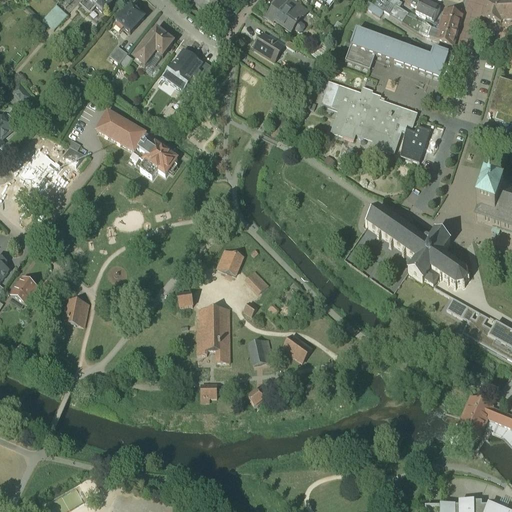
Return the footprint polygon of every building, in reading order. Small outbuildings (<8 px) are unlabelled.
[(85,0),(85,1),(87,3),(81,9),(90,16),(95,10),(103,17),(118,0),(85,0)] [(221,0),(190,0),(198,9),(199,8),(207,17),(224,2),(221,0)] [(422,2),(419,0),(414,0),(411,7),(418,10),(422,2)] [(288,7),(281,2),(269,19),(267,17),(264,20),(274,27),(274,26),(284,33),(285,31),(291,35),(295,31),(296,32),(299,31),(301,28),(301,25),(299,24),(302,20),(287,9),(288,7)] [(423,2),(422,2),(418,10),(416,15),(417,17),(434,24),(440,10),(423,2)] [(511,3),(486,5),(482,21),(489,23),(488,24),(482,43),(483,43),(483,44),(502,49),(509,51),(511,44),(507,40),(509,34),(511,33),(511,3)] [(384,14),(369,4),(365,10),(380,20),(384,14)] [(309,13),(298,6),(294,12),(305,19),(309,13)] [(57,9),(42,24),(54,35),(68,19),(57,9)] [(132,9),(127,14),(125,12),(117,21),(119,23),(117,25),(130,37),(145,21),(132,9)] [(462,17),(445,12),(442,21),(444,23),(442,29),(438,28),(435,34),(432,41),(453,49),(462,17)] [(427,28),(407,18),(399,14),(395,21),(394,21),(402,26),(422,38),(423,38),(432,41),(435,34),(432,32),(427,28)] [(174,46),(157,33),(146,48),(135,63),(145,71),(155,58),(160,63),(162,60),(163,61),(174,46)] [(431,60),(356,33),(345,65),(370,74),(375,59),(440,82),(449,57),(434,51),(431,60)] [(284,50),(263,37),(254,52),(275,65),(284,50)] [(298,49),(288,43),(285,48),(295,54),(298,49)] [(118,50),(110,61),(120,68),(127,59),(128,58),(118,50)] [(183,54),(175,66),(174,65),(164,80),(177,89),(175,91),(183,96),(195,80),(195,79),(194,78),(202,67),(194,62),(193,63),(190,61),(191,59),(183,54)] [(133,63),(127,59),(120,68),(126,73),(133,63)] [(164,68),(160,65),(154,73),(158,76),(164,68)] [(211,74),(202,67),(194,78),(195,79),(195,80),(203,86),(211,74)] [(511,85),(500,81),(489,113),(497,116),(495,123),(503,126),(502,126),(503,127),(503,128),(504,129),(505,130),(506,130),(507,130),(508,130),(509,129),(510,129),(511,129),(511,85)] [(373,96),(364,93),(362,98),(329,87),(321,109),(338,115),(331,138),(353,145),(356,139),(373,145),(371,151),(394,158),(401,137),(409,140),(417,118),(380,105),(381,101),(372,98),(373,96)] [(32,101),(20,88),(12,95),(24,108),(32,101)] [(170,111),(162,122),(168,126),(176,115),(170,111)] [(8,116),(6,119),(4,116),(0,119),(0,121),(10,133),(15,129),(13,126),(15,124),(8,116)] [(173,154),(158,144),(156,148),(155,149),(143,140),(107,119),(97,134),(105,139),(107,136),(111,139),(109,141),(117,146),(119,143),(123,146),(121,149),(122,149),(123,146),(127,148),(126,151),(134,156),(134,155),(141,160),(139,162),(146,166),(140,174),(152,183),(158,175),(166,180),(178,163),(170,158),(173,154)] [(0,150),(3,147),(0,144),(11,134),(10,133),(0,121),(0,150)] [(76,146),(71,144),(68,150),(70,151),(77,155),(81,149),(76,146)] [(3,147),(0,150),(0,155),(2,158),(4,158),(8,154),(9,152),(5,148),(3,147)] [(77,155),(70,151),(62,160),(76,171),(86,159),(77,155)] [(62,171),(39,152),(28,166),(41,176),(35,184),(45,192),(62,171)] [(506,192),(488,186),(486,192),(485,192),(476,216),(478,216),(476,223),(494,229),(492,234),(498,237),(500,233),(511,236),(511,187),(508,186),(506,192)] [(377,212),(365,231),(366,230),(368,232),(368,231),(380,239),(377,243),(379,244),(382,240),(391,247),(389,250),(392,252),(394,249),(404,256),(402,259),(404,261),(407,257),(417,264),(408,276),(423,286),(425,283),(433,288),(433,289),(440,280),(441,281),(440,283),(441,284),(443,282),(449,286),(447,288),(448,289),(450,287),(455,290),(454,292),(456,293),(456,290),(462,289),(463,291),(465,290),(464,288),(467,283),(469,284),(470,282),(467,282),(466,276),(468,275),(467,273),(465,275),(461,272),(462,269),(461,269),(460,271),(454,266),(455,264),(454,263),(452,265),(442,258),(450,246),(436,236),(429,245),(429,244),(428,243),(427,243),(426,243),(425,244),(425,245),(425,246),(417,241),(418,240),(416,239),(416,240),(405,232),(403,231),(401,230),(394,225),(392,224),(393,223),(391,222),(391,223),(380,215),(380,214),(377,212)] [(248,256),(253,261),(258,256),(253,251),(248,256)] [(244,260),(224,252),(216,271),(236,279),(239,271),(244,260)] [(0,261),(0,286),(8,275),(8,272),(4,269),(6,266),(0,261)] [(248,281),(245,284),(259,298),(268,289),(254,275),(248,281)] [(39,292),(24,282),(11,300),(26,310),(39,292)] [(46,287),(38,300),(45,304),(53,292),(46,287)] [(191,297),(178,299),(180,312),(193,310),(191,297)] [(488,341),(492,334),(483,329),(487,322),(453,302),(446,314),(468,326),(462,338),(478,347),(483,339),(488,341)] [(73,304),(67,303),(62,325),(67,326),(76,328),(84,330),(89,308),(81,306),(77,305),(73,304)] [(250,306),(244,314),(252,320),(257,312),(250,306)] [(280,314),(273,307),(268,312),(275,319),(280,314)] [(229,312),(200,313),(200,333),(198,334),(198,359),(207,359),(207,355),(211,355),(217,355),(217,367),(230,366),(229,312)] [(511,335),(496,327),(492,334),(488,341),(483,339),(478,347),(511,366),(511,335)] [(312,353),(293,340),(284,353),(302,366),(312,353)] [(268,343),(250,348),(254,368),(259,367),(273,364),(268,343)] [(217,401),(217,388),(201,389),(201,405),(209,405),(209,401),(217,401)] [(257,392),(247,399),(254,408),(264,401),(259,395),(257,392)] [(490,409),(470,400),(463,418),(457,432),(481,440),(488,423),(493,412),(493,410),(490,409)] [(511,419),(493,412),(488,423),(511,432),(511,419)]
